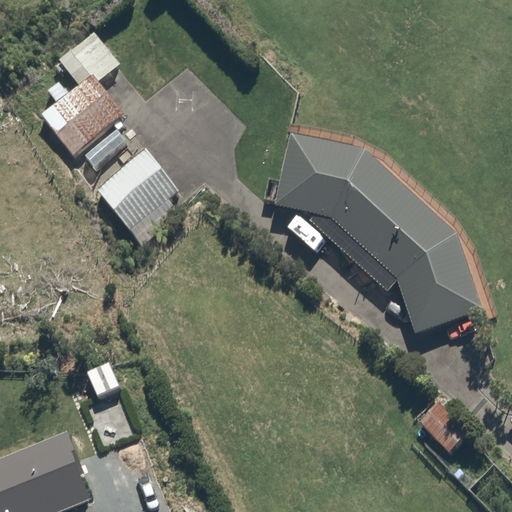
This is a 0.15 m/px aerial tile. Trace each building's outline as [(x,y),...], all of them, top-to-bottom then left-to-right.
[(93,29),(57,58),(77,84),(39,113),(75,161),(81,156),(95,174),(135,143),(91,85),(119,64),(93,29)] [(365,152),(294,136),(285,134),(269,204),(299,211),(388,295),(396,286),(413,335),(481,312),(457,240),(365,152)] [(147,150),(97,189),(128,229),(178,191),(147,150)] [(138,435),(110,362),(84,372),(93,397),(83,400),(102,449),(138,435)] [(432,402),(413,420),(446,455),(466,437),(432,402)] [(69,433),(0,462),(0,511),(51,511),(94,494),(69,433)]
